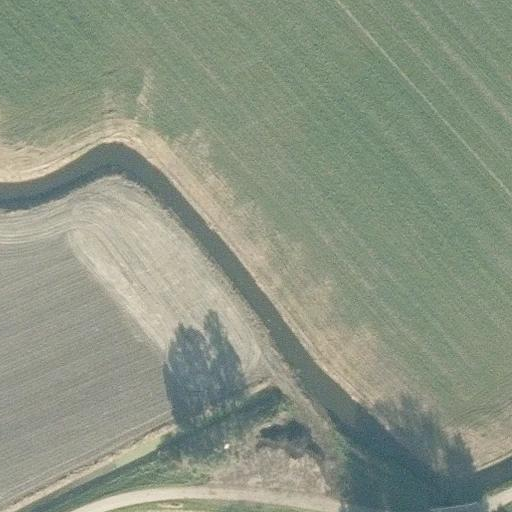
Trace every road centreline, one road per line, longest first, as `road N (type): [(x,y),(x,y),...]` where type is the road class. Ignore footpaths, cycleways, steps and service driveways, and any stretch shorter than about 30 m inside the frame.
road 1 (track): [(396,511),(339,453),(134,186),(107,183),(0,217)]
road 2 (unclassified): [(106,511),(223,499),(328,511)]
